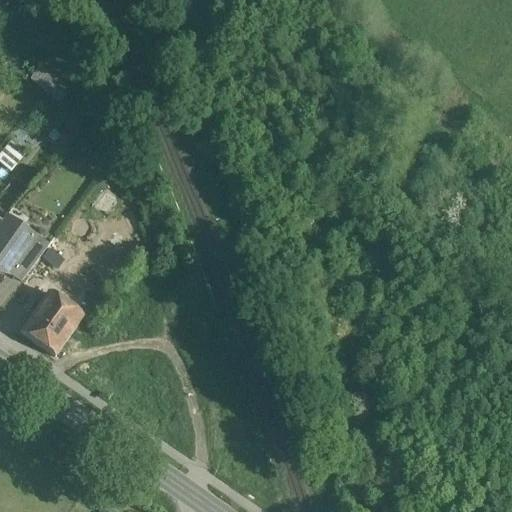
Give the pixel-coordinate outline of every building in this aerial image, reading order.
[(71,90),(40,67),(31,79),(62,102),(71,90)] [(12,141),(0,156),(0,160),(14,172),(28,154),(12,141)] [(0,262),(13,244),(28,255),(38,240),(21,228),(17,234),(1,222),(0,223),(0,262)] [(12,277),(20,283),(48,246),(39,240),(28,255),(12,277)] [(28,255),(13,244),(0,262),(0,267),(12,277),(28,255)] [(83,317),(49,293),(21,332),(55,356),(83,317)]
